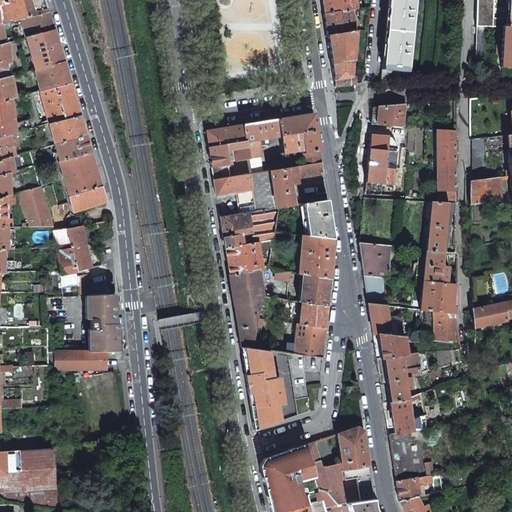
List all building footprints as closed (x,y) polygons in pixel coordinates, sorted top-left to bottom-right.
[(3,0),(4,0),(0,0),(0,24),(9,22),(20,19),(48,11),(44,0),(3,0)] [(320,0),(321,4),(323,14),(351,9),(357,8),(355,0),(320,0)] [(384,49),(382,65),(381,69),(399,71),(408,72),(408,67),(414,0),(388,0),(387,13),(384,49)] [(476,0),(475,26),(491,27),(493,27),(493,0),(476,0)] [(325,25),(327,36),(354,31),(351,9),(323,14),(325,25)] [(48,11),(20,19),(24,38),(53,30),(48,11)] [(475,26),(475,57),(490,59),(491,27),(475,26)] [(503,27),(500,67),(501,67),(511,67),(511,27),(506,28),(503,27)] [(53,30),(24,38),(33,70),(63,62),(53,30)] [(327,36),(331,64),(353,61),(354,48),(354,39),(355,31),(354,31),(327,36)] [(0,56),(0,63),(5,63),(8,63),(6,43),(4,43),(1,44),(0,56)] [(331,64),(333,80),(334,86),(352,85),(356,84),(354,75),(351,76),(353,61),(331,64)] [(63,62),(33,70),(39,91),(69,82),(63,62)] [(399,71),(381,69),(381,75),(380,81),(399,80),(399,71)] [(6,77),(0,78),(0,101),(10,98),(14,98),(10,76),(6,77)] [(69,82),(39,91),(48,123),(49,123),(79,115),(69,82)] [(18,97),(24,95),(27,94),(26,87),(18,89),(17,92),(18,97)] [(10,98),(0,101),(0,136),(9,134),(15,132),(14,124),(10,98)] [(404,105),(378,107),(376,124),(395,126),(402,126),(404,105)] [(295,116),(276,119),(279,136),(281,153),(301,149),(302,153),(319,150),(313,113),(295,116)] [(79,115),(49,123),(55,144),(85,136),(79,115)] [(30,119),(14,124),(15,132),(31,128),(32,128),(31,123),(30,119)] [(259,122),(242,125),(245,142),(257,140),(272,138),(279,136),(276,119),(259,122)] [(242,125),(205,130),(210,164),(211,167),(227,165),(227,159),(229,159),(229,162),(247,159),(247,158),(245,142),(242,125)] [(402,126),(395,126),(394,134),(408,136),(408,127),(402,126)] [(455,130),(436,129),(436,142),(455,142),(455,130)] [(9,134),(0,136),(0,158),(9,156),(14,155),(9,134)] [(381,195),(383,184),(394,185),(397,151),(386,150),(387,136),(370,135),(368,148),(365,182),(364,194),(381,195)] [(85,136),(55,144),(59,160),(90,152),(85,136)] [(258,146),(270,144),(272,143),(272,142),(272,138),(257,140),(258,146)] [(485,172),(485,138),(472,139),(472,173),(485,172)] [(257,140),(245,142),(247,158),(260,156),(258,146),(257,140)] [(455,142),(436,142),(437,166),(455,166),(455,154),(455,142)] [(319,150),(302,153),(304,165),(321,163),(319,150)] [(59,160),(73,210),(105,203),(90,152),(59,160)] [(9,156),(0,158),(0,174),(8,172),(14,171),(9,156)] [(36,157),(31,158),(33,165),(34,167),(41,165),(39,156),(36,157)] [(296,178),(323,174),(322,168),(321,163),(304,165),(294,167),(296,178)] [(14,171),(8,172),(8,177),(34,170),(34,167),(33,165),(14,171)] [(227,165),(211,167),(213,180),(229,177),(227,165)] [(455,166),(437,166),(437,190),(455,190),(455,178),(455,166)] [(294,167),(290,168),(269,171),(275,208),(277,208),(293,205),(289,184),(296,183),(296,178),(294,167)] [(252,190),(235,192),(239,214),(248,212),(275,208),(269,171),(249,174),(252,190)] [(8,172),(0,174),(0,197),(5,196),(10,195),(8,177),(8,172)] [(229,177),(213,180),(215,195),(235,192),(252,190),(249,174),(229,177)] [(498,177),(469,180),(470,205),(501,201),(499,181),(498,177)] [(39,187),(19,192),(30,227),(51,226),(39,187)] [(455,190),(437,190),(437,199),(454,200),(455,190)] [(325,193),(311,195),(312,202),(327,200),(325,193)] [(312,202),(301,204),(306,236),(333,240),(333,239),(330,219),(327,200),(312,202)] [(442,251),(446,212),(456,212),(456,203),(447,203),(430,202),(425,250),(442,251)] [(293,205),(277,208),(274,232),(289,234),(293,205)] [(275,208),(248,212),(252,234),(240,236),(242,245),(257,242),(272,240),(274,232),(277,208),(275,208)] [(219,217),(222,237),(223,242),(224,248),(242,245),(240,236),(252,234),(248,212),(239,214),(219,217)] [(80,226),(66,229),(69,242),(71,248),(77,271),(91,268),(80,226)] [(66,229),(52,231),(54,245),(69,242),(66,229)] [(331,259),(333,240),(306,236),(300,235),(297,273),(300,274),(330,278),(331,259)] [(272,240),(257,242),(258,251),(271,249),(272,240)] [(242,245),(224,248),(227,267),(228,275),(258,270),(262,270),(258,251),(257,242),(242,245)] [(389,246),(359,243),(364,275),(386,277),(387,277),(389,246)] [(71,248),(55,251),(60,271),(59,271),(60,275),(75,272),(75,271),(77,271),(71,248)] [(422,281),(446,283),(456,284),(457,283),(457,277),(447,276),(448,266),(441,265),(443,251),(442,251),(425,250),(422,281)] [(258,270),(228,275),(233,304),(239,346),(251,348),(260,296),(262,296),(258,270)] [(289,272),(273,270),(271,285),(288,288),(289,272)] [(88,273),(76,276),(78,296),(85,296),(94,295),(88,273)] [(330,278),(300,274),(298,302),(301,302),(327,306),(329,292),(330,278)] [(472,284),(485,282),(483,274),(471,276),(472,284)] [(386,277),(364,275),(367,300),(385,302),(386,277)] [(457,310),(455,310),(456,295),(456,284),(446,283),(422,281),(419,309),(432,311),(455,313),(457,313),(457,310)] [(485,282),(472,284),(471,284),(472,292),(488,289),(485,282)] [(473,300),(484,297),(491,296),(490,288),(488,289),(472,292),(471,292),(473,300)] [(85,296),(85,318),(89,318),(90,326),(108,326),(113,325),(113,319),(111,319),(111,303),(110,294),(94,295),(85,296)] [(473,309),(486,306),(484,297),(473,300),(471,300),(473,309)] [(511,314),(511,300),(503,303),(506,316),(511,314)] [(327,306),(301,302),(298,324),(325,328),(326,317),(327,306)] [(386,306),(368,303),(370,319),(373,334),(376,334),(390,335),(389,328),(389,323),(386,306)] [(473,309),(471,309),(473,327),(507,320),(506,318),(506,316),(503,303),(486,306),(473,309)] [(455,313),(432,311),(433,340),(460,343),(455,314),(455,313)] [(392,323),(389,323),(389,328),(392,328),(393,336),(402,337),(402,322),(394,323),(392,323)] [(298,324),(296,323),(292,354),(302,355),(322,358),(324,343),(325,328),(298,324)] [(114,351),(113,325),(108,326),(90,326),(90,352),(105,352),(105,351),(114,351)] [(390,335),(376,334),(380,358),(382,358),(401,355),(406,354),(403,337),(402,337),(393,336),(390,335)] [(273,378),(269,350),(251,348),(239,346),(246,387),(253,431),(280,422),(277,406),(283,405),(279,377),(273,378)] [(55,369),(105,369),(105,356),(105,352),(90,352),(54,352),(55,369)] [(310,411),(302,355),(292,354),(287,353),(296,416),(310,411)] [(406,354),(401,355),(405,377),(408,376),(420,374),(416,353),(406,354)] [(401,355),(382,358),(389,401),(406,398),(405,389),(410,388),(408,376),(405,377),(401,355)] [(357,396),(356,384),(344,386),(346,398),(357,396)] [(387,428),(393,427),(394,433),(411,431),(406,398),(389,401),(390,406),(390,410),(384,411),(387,428)] [(20,400),(0,400),(0,408),(21,408),(20,400)] [(363,431),(356,427),(336,434),(341,462),(342,470),(368,466),(365,448),(363,431)] [(394,433),(388,434),(392,458),(396,481),(416,477),(426,476),(424,463),(431,461),(433,474),(435,474),(426,427),(411,431),(394,433)] [(320,460),(314,441),(305,444),(310,462),(320,460)] [(310,462),(305,444),(262,459),(259,466),(265,490),(270,511),(275,511),(283,510),(305,505),(322,501),(318,489),(310,462)] [(5,474),(0,474),(0,496),(5,500),(56,509),(52,448),(18,451),(19,470),(5,471),(5,474)] [(18,451),(4,452),(5,471),(19,470),(18,451)] [(322,466),(320,460),(310,462),(318,489),(322,490),(330,489),(324,467),(323,465),(322,466)] [(431,461),(424,463),(426,476),(432,475),(433,474),(431,461)] [(342,470),(341,462),(324,467),(330,489),(322,490),(326,492),(335,504),(346,502),(359,500),(356,478),(344,479),(342,470)] [(369,475),(368,466),(342,470),(344,479),(356,478),(369,475)] [(373,498),(369,475),(356,478),(359,500),(373,498)] [(426,476),(416,477),(418,486),(433,483),(432,475),(426,476)] [(416,477),(396,481),(397,491),(398,501),(416,497),(419,496),(418,486),(416,477)] [(322,490),(318,489),(322,501),(324,507),(335,504),(326,492),(322,490)] [(416,497),(398,501),(403,511),(431,511),(428,505),(421,508),(416,497)] [(376,511),(374,507),(373,498),(359,500),(346,502),(348,511),(376,511)] [(325,511),(324,507),(322,501),(305,505),(306,511),(325,511)] [(348,511),(346,502),(335,504),(324,507),(325,511),(348,511)]
